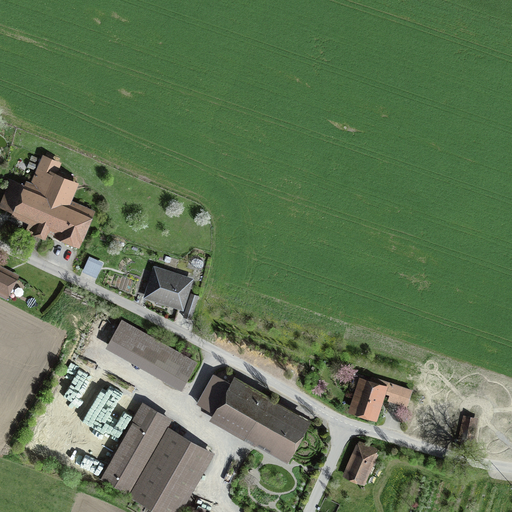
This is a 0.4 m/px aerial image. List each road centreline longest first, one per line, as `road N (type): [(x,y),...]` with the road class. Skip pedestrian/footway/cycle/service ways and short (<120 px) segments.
road 1 (residential): [(0,244),(348,424)]
road 2 (residential): [(348,424),(511,467)]
